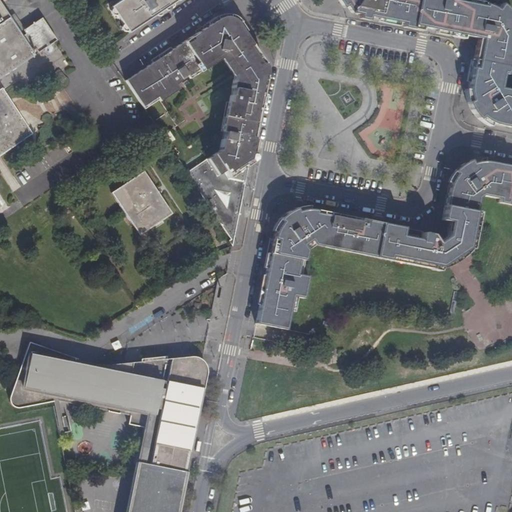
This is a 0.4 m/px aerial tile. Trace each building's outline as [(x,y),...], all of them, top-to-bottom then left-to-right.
[(21,30),(2,1),(0,0),(0,76),(36,53),(21,30)] [(119,0),(110,6),(128,33),(176,0),(119,0)] [(342,0),(352,14),(362,16),(377,18),(372,17),(362,15),(352,12),(348,6),(343,0),(342,0)] [(377,18),(380,0),(343,0),(348,6),(352,12),(362,15),(363,13),(373,15),(372,17),(377,18)] [(380,0),(377,18),(390,21),(394,0),(380,0)] [(490,124),(511,128),(511,90),(500,88),(508,45),(511,45),(511,43),(511,33),(511,32),(511,16),(509,13),(501,4),(496,9),(484,4),(484,6),(454,0),(448,0),(448,1),(441,0),(394,0),(390,21),(435,30),(436,27),(449,31),(449,33),(476,38),(480,39),(479,46),(476,46),(468,90),(468,94),(471,103),(475,112),(479,115),(483,119),(490,124)] [(224,13),(218,18),(222,17),(225,17),(227,17),(230,18),(232,19),(234,20),(236,21),(229,10),(224,13)] [(126,80),(145,108),(158,99),(160,101),(179,88),(176,84),(181,80),(181,79),(186,75),(187,76),(218,55),(221,55),(222,55),(231,70),(234,73),(232,87),(233,88),(232,94),(230,94),(223,131),(224,132),(223,137),(223,138),(221,139),(219,150),(187,171),(195,184),(232,238),(229,241),(232,246),(233,245),(241,205),(264,86),(261,85),(263,74),(266,75),(268,68),(263,62),(261,64),(257,58),(259,56),(236,21),(234,20),(232,19),(230,18),(227,17),(225,17),(222,17),(218,18),(126,80)] [(126,80),(125,81),(144,109),(145,108),(126,80)] [(0,153),(29,135),(0,91),(0,153)] [(451,180),(448,186),(446,196),(441,221),(450,223),(454,224),(453,228),(449,228),(447,237),(449,241),(460,246),(469,250),(471,250),(473,242),(469,241),(478,199),(482,196),(498,200),(497,204),(511,206),(511,166),(491,162),(491,165),(482,164),(482,162),(479,162),(469,165),(466,166),(462,168),(456,173),(453,177),(451,180)] [(143,171),(111,192),(140,235),(171,214),(143,171)] [(195,184),(187,171),(186,172),(223,230),(229,241),(232,238),(195,184)] [(276,226),(276,228),(275,230),(264,284),(266,285),(265,291),(263,291),(255,324),(285,330),(292,297),(303,299),(307,277),(297,274),(302,246),(308,242),(432,266),(431,271),(439,272),(439,270),(440,266),(442,253),(439,248),(437,244),(431,235),(422,233),(422,232),(358,219),(358,222),(351,220),(344,219),(344,216),(313,210),(310,209),(304,210),(298,211),(293,213),(288,215),(284,218),(279,222),(276,226)] [(447,237),(437,244),(439,248),(442,253),(440,266),(439,270),(448,264),(469,250),(460,246),(449,241),(447,237)] [(227,273),(217,279),(211,310),(219,310),(227,273)] [(219,310),(211,310),(209,320),(210,320),(213,320),(217,317),(218,316),(219,310)] [(152,430),(156,409),(159,410),(152,453),(151,452),(150,452),(148,454),(145,459),(143,461),(141,465),(136,464),(125,511),(178,511),(187,474),(184,473),(187,459),(189,460),(206,371),(206,369),(204,366),(201,363),(199,361),(197,359),(189,358),(169,359),(168,366),(165,379),(162,395),(158,394),(163,368),(164,359),(165,357),(139,359),(138,363),(93,364),(90,363),(72,361),(72,358),(42,347),(42,350),(39,350),(38,346),(25,341),(9,397),(10,401),(10,403),(13,405),(16,407),(21,407),(50,402),(49,397),(52,397),(52,393),(55,392),(57,401),(58,401),(65,400),(69,400),(74,400),(80,400),(82,401),(84,401),(87,401),(92,402),(96,402),(101,403),(109,405),(107,412),(119,414),(121,408),(131,410),(130,416),(128,425),(143,428),(151,430),(152,430)] [(49,397),(50,402),(52,402),(57,401),(55,392),(52,393),(52,397),(49,397)] [(65,400),(58,401),(67,403),(71,404),(98,409),(107,412),(109,405),(101,403),(96,402),(92,402),(87,401),(84,401),(82,401),(80,400),(74,400),(69,400),(65,400)] [(131,410),(121,408),(119,414),(130,416),(131,410)] [(151,430),(143,428),(136,464),(141,465),(143,461),(145,459),(151,430)]
